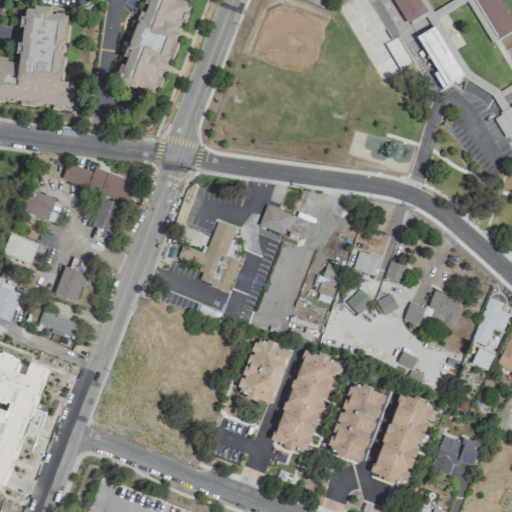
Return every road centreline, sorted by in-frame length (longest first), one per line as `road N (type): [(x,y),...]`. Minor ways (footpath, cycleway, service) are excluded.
road 1 (tertiary): [(37,511),(173,155)]
road 2 (residential): [(173,155),(408,193),(511,277)]
road 3 (residential): [(70,431),(282,511)]
road 4 (residential): [(0,132),(173,155)]
road 5 (tertiary): [(173,155),(229,0)]
